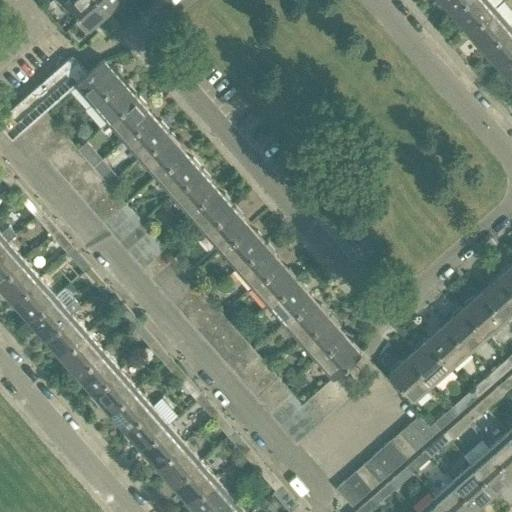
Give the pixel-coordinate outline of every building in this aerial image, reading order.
[(65,0),(90,28),(109,11),(99,0),(65,0)] [(99,0),(109,11),(121,0),(99,0)] [(442,0),(453,12),(467,0),(442,0)] [(469,30),(496,6),(491,0),(467,0),(453,12),(469,30)] [(485,49),(511,25),(511,23),(496,6),(469,30),(485,49)] [(502,68),(511,58),(511,25),(485,49),(502,68)] [(46,111),(78,83),(89,73),(73,55),(0,118),(0,123),(14,139),(24,130),(46,111)] [(94,102),(122,78),(105,58),(89,73),(78,83),(94,102)] [(511,78),(511,58),(502,68),(511,78)] [(111,120),(138,96),(122,78),(94,102),(111,120)] [(126,138),(154,114),(138,96),(111,120),(126,138)] [(33,140),(55,121),(46,111),(24,130),(33,140)] [(142,156),(170,132),(154,114),(126,138),(142,156)] [(41,149),(63,129),(55,121),(33,140),(41,149)] [(49,158),(71,139),(63,129),(41,149),(49,158)] [(159,175),(186,151),(170,132),(142,156),(159,175)] [(57,167),(79,148),(71,139),(49,158),(57,167)] [(65,177),(87,157),(79,148),(57,167),(65,177)] [(175,193),(202,169),(186,151),(159,175),(175,193)] [(73,185),(95,166),(87,157),(65,177),(73,185)] [(0,173),(5,179),(12,173),(0,159),(0,173)] [(81,194),(103,175),(95,166),(73,185),(81,194)] [(190,211),(218,187),(202,169),(175,193),(190,211)] [(21,197),(28,191),(12,173),(5,179),(21,197)] [(89,203),(111,184),(103,175),(81,194),(89,203)] [(97,213),(119,194),(111,184),(89,203),(97,213)] [(207,229),(234,205),(218,187),(190,211),(207,229)] [(37,215),(44,210),(28,191),(21,197),(37,215)] [(105,222),(127,202),(119,194),(97,213),(105,222)] [(113,231),(135,212),(127,202),(105,222),(113,231)] [(223,248),(251,224),(234,205),(207,229),(223,248)] [(53,234),(60,228),(44,210),(37,215),(53,234)] [(121,240),(143,221),(135,212),(113,231),(121,240)] [(129,249),(151,230),(143,221),(121,240),(129,249)] [(2,231),(0,228),(0,247),(9,239),(16,232),(9,224),(2,231)] [(239,266),(266,242),(251,224),(223,248),(239,266)] [(69,252),(76,246),(60,228),(53,234),(69,252)] [(137,258),(159,239),(151,230),(129,249),(137,258)] [(0,279),(25,258),(9,239),(0,247),(0,279)] [(145,268),(167,248),(159,239),(137,258),(145,268)] [(255,284),(282,260),(266,242),(239,266),(255,284)] [(85,270),(92,264),(76,246),(69,252),(85,270)] [(153,277),(175,257),(167,248),(145,268),(153,277)] [(162,286),(184,267),(175,257),(153,277),(162,286)] [(0,284),(14,300),(41,276),(25,258),(0,279),(0,284)] [(271,303),(299,279),(282,260),(255,284),(271,303)] [(511,286),(511,263),(500,273),(511,286)] [(101,288),(108,283),(92,264),(85,270),(101,288)] [(169,295),(191,276),(184,267),(162,286),(169,295)] [(506,317),(511,312),(511,286),(500,273),(482,289),(506,317)] [(30,318),(57,294),(41,276),(14,300),(30,318)] [(178,305),(200,286),(191,276),(169,295),(178,305)] [(287,321),(315,297),(299,279),(271,303),(287,321)] [(117,307),(124,301),(108,283),(101,288),(117,307)] [(185,313),(207,294),(200,286),(178,305),(185,313)] [(488,333),(506,317),(482,289),(464,305),(488,333)] [(66,304),(57,294),(30,318),(46,337),(74,313),(81,306),(74,298),(66,304)] [(194,323),(216,304),(207,294),(185,313),(194,323)] [(303,339),(330,315),(315,297),(287,321),(303,339)] [(133,325),(140,319),(124,301),(117,307),(133,325)] [(201,332),(223,312),(216,304),(194,323),(201,332)] [(470,349),(488,333),(464,305),(446,321),(470,349)] [(210,341),(231,321),(223,312),(201,332),(210,341)] [(62,355),(90,331),(74,313),(46,337),(62,355)] [(319,357),(346,333),(330,315),(303,339),(319,357)] [(149,343),(156,337),(140,319),(133,325),(149,343)] [(218,350),(239,331),(231,321),(210,341),(218,350)] [(452,365),(470,349),(446,321),(428,337),(452,365)] [(78,373),(105,349),(90,331),(62,355),(78,373)] [(225,358),(247,339),(239,331),(218,350),(225,358)] [(335,375),(337,374),(346,366),(363,351),(346,333),(319,357),(335,375)] [(166,362),(173,356),(156,337),(149,343),(166,362)] [(434,381),(452,365),(428,337),(410,353),(434,381)] [(233,368),(255,348),(247,339),(225,358),(233,368)] [(241,377),(263,357),(255,348),(233,368),(241,377)] [(94,391),(122,367),(105,349),(78,373),(94,391)] [(415,398),(434,381),(410,353),(391,370),(415,398)] [(182,380),(189,375),(173,356),(166,362),(182,380)] [(497,379),(511,365),(511,359),(509,356),(491,372),(497,379)] [(249,386),(271,367),(263,357),(241,377),(249,386)] [(352,392),(362,384),(346,366),(337,374),(352,392)] [(111,410),(138,386),(122,367),(94,391),(111,410)] [(257,394),(279,375),(271,367),(249,386),(257,394)] [(478,395),(497,379),(491,372),(473,388),(478,395)] [(506,390),(511,385),(511,373),(501,384),(506,390)] [(343,400),(352,392),(337,374),(335,375),(327,383),(343,400)] [(198,399),(205,393),(189,375),(182,380),(198,399)] [(265,404),(287,384),(279,375),(257,394),(265,404)] [(334,409),(343,400),(327,383),(318,391),(334,409)] [(273,413),(295,394),(287,384),(265,404),(273,413)] [(488,406),(506,390),(501,384),(482,400),(488,406)] [(127,428),(154,404),(138,386),(111,410),(127,428)] [(460,411),(478,395),(473,388),(454,404),(460,411)] [(325,417),(334,409),(318,391),(309,399),(325,417)] [(214,417),(221,411),(205,393),(198,399),(214,417)] [(291,414),(300,406),(303,403),(295,394),(273,413),(282,423),(291,414)] [(316,424),(325,417),(309,399),(303,403),(300,406),(316,424)] [(470,422),(488,406),(482,400),(464,416),(470,422)] [(143,447),(170,423),(154,404),(127,428),(143,447)] [(441,428),(460,411),(454,404),(435,421),(441,428)] [(307,432),(316,424),(300,406),(291,414),(307,432)] [(230,434),(236,429),(221,411),(214,417),(230,434)] [(427,439),(436,431),(420,413),(411,421),(427,439)] [(297,441),(307,432),(291,414),(282,423),(297,441)] [(451,439),(469,423),(470,422),(464,416),(445,432),(451,439)] [(418,447),(427,439),(411,421),(402,429),(418,447)] [(159,465),(187,441),(170,423),(143,447),(159,465)] [(246,453),(252,447),(236,429),(230,434),(246,453)] [(408,456),(418,447),(402,429),(393,438),(408,456)] [(511,470),(511,433),(509,431),(491,447),(511,470)] [(432,455),(451,439),(445,432),(427,448),(432,455)] [(400,463),(408,456),(393,438),(384,445),(400,463)] [(175,483),(202,459),(187,441),(159,465),(175,483)] [(390,472),(400,463),(384,445),(375,453),(390,472)] [(262,471),(268,465),(252,447),(246,453),(262,471)] [(496,491),(511,477),(511,470),(491,447),(472,463),(496,491)] [(414,471),(432,455),(427,448),(408,464),(414,471)] [(381,480),(390,472),(375,453),(365,462),(381,480)] [(191,501),(218,477),(202,459),(175,483),(191,501)] [(372,488),(381,480),(365,462),(356,470),(372,488)] [(478,507),(496,491),(472,463),(454,480),(478,507)] [(396,487),(414,471),(408,464),(390,481),(396,487)] [(277,489),(284,483),(268,465),(262,471),(277,489)] [(363,496),(372,488),(356,470),(347,477),(363,496)] [(200,511),(214,511),(234,495),(223,483),(218,477),(191,501),(200,511)] [(353,504),(363,496),(347,477),(337,486),(353,504)] [(449,511),(472,511),(478,507),(454,480),(435,496),(449,511)] [(378,503),(396,487),(390,481),(372,496),(378,503)] [(291,510),(300,502),(284,483),(277,489),(275,491),(291,510)] [(248,511),(234,495),(214,511),(248,511)] [(367,511),(378,503),(372,496),(353,511),(367,511)] [(417,511),(449,511),(435,496),(417,511)]
